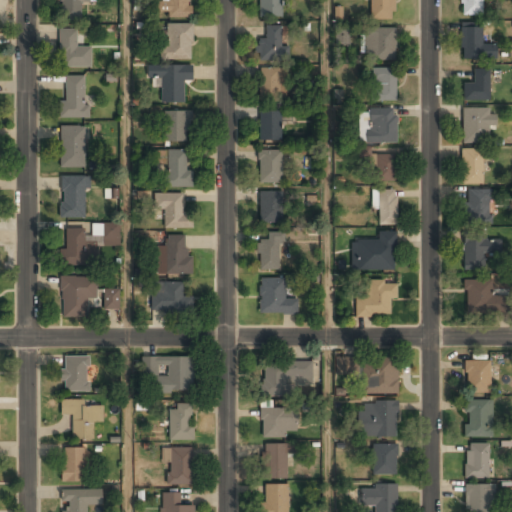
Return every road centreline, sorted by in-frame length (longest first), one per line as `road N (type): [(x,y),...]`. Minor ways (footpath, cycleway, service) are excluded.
road 1 (residential): [(26,0),(28,511)]
road 2 (residential): [(430,0),(431,511)]
road 3 (residential): [(511,338),(0,339)]
road 4 (residential): [(227,0),(227,511)]
